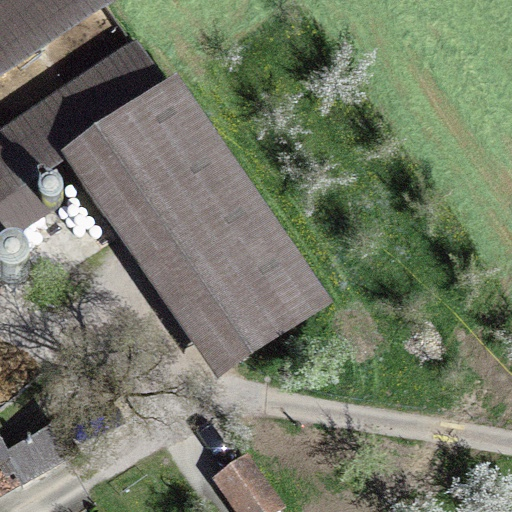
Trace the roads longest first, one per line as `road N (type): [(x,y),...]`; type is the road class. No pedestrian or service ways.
road 1 (track): [(215,406),(511,457)]
road 2 (track): [(215,406),(0,313)]
